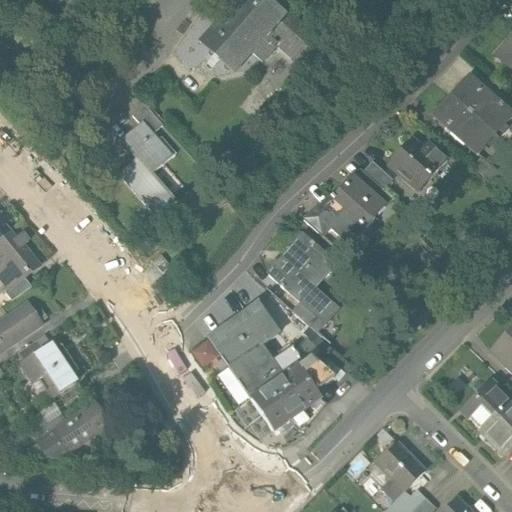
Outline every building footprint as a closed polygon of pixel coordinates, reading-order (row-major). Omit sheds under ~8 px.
[(57,0),(66,11),(81,0),(57,0)] [(262,0),(240,0),(212,32),(211,31),(199,44),(233,74),(249,55),(260,64),(275,47),(268,41),(286,21),(262,0)] [(326,49),(290,17),(286,21),(268,41),(275,47),(304,73),(326,49)] [(511,39),(497,56),(511,70),(511,39)] [(481,90),(468,78),(451,97),(495,138),(511,119),(499,107),(501,105),(482,88),(481,90)] [(495,138),(451,97),(433,116),(447,129),(445,130),(463,147),(465,145),(477,157),(495,138)] [(161,128),(144,108),(131,119),(138,127),(139,126),(150,138),(161,128)] [(150,138),(139,126),(138,127),(118,144),(135,163),(119,177),(157,220),(163,215),(164,216),(167,213),(166,212),(175,204),(151,176),(170,160),(150,138)] [(422,149),(411,140),(387,166),(415,191),(426,179),(429,181),(446,162),(426,144),(422,149)] [(500,175),(482,158),(473,169),(491,185),(500,175)] [(390,179),(369,160),(361,169),(364,172),(381,188),(390,179)] [(381,188),(364,172),(355,181),(385,208),(393,199),(381,188)] [(355,181),(353,178),(334,199),(331,197),(315,210),(330,229),(344,242),(360,225),(365,229),(385,208),(355,181)] [(315,210),(303,220),(321,236),(330,229),(315,210)] [(0,239),(9,231),(4,225),(10,221),(5,214),(0,218),(0,239)] [(0,239),(0,278),(9,289),(24,277),(24,278),(39,266),(23,246),(29,242),(22,234),(16,238),(10,231),(9,231),(0,239)] [(303,234),(266,273),(298,303),(291,310),(317,335),(339,309),(315,287),(324,278),(322,277),(334,263),(314,245),(315,244),(312,242),(311,242),(303,234)] [(160,257),(152,264),(161,273),(169,266),(160,257)] [(24,277),(9,289),(5,292),(12,301),(31,287),(24,278),(24,277)] [(258,301),(209,334),(252,400),(284,377),(262,346),(280,333),(258,301)] [(27,306),(0,323),(0,351),(24,335),(26,337),(42,327),(37,321),(44,316),(39,309),(33,313),(27,306)] [(511,328),(488,353),(511,376),(511,328)] [(54,352),(49,345),(18,365),(31,385),(39,380),(47,391),(54,387),(59,394),(75,384),(71,377),(74,375),(69,368),(66,370),(59,359),(61,357),(57,350),(54,352)] [(252,400),(251,401),(273,432),(285,424),(289,430),(292,427),(298,433),(324,405),(316,393),(333,381),(311,358),(284,377),(252,400)] [(507,405),(489,387),(463,413),(506,457),(511,451),(511,407),(509,404),(507,405)] [(56,418),(30,436),(46,459),(59,460),(108,427),(103,419),(109,415),(105,409),(99,413),(94,406),(62,427),(56,418)] [(425,470),(397,443),(375,465),(390,481),(380,489),(393,502),(403,492),(425,470)] [(407,496),(403,492),(393,502),(384,511),(411,511),(425,499),(414,490),(407,496)] [(411,511),(430,511),(434,508),(425,499),(411,511)] [(467,511),(457,500),(444,511),(467,511)]
